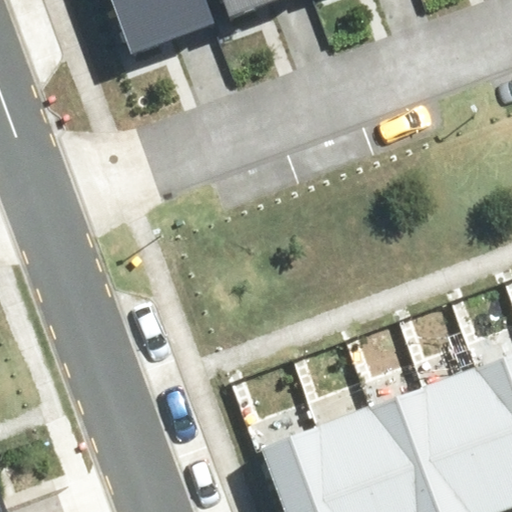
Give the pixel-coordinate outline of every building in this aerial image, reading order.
[(220,6),(217,0),(112,0),(126,39),(220,6)] [(511,452),(511,350),(479,363),(511,452)] [(472,511),(481,511),(511,500),(511,452),(479,363),(425,383),(472,511)] [(411,511),(472,511),(425,383),(371,402),(411,511)] [(349,511),(411,511),(371,402),(317,422),(349,511)] [(288,511),(349,511),(317,422),(263,442),(288,511)] [(0,511),(9,511),(0,486),(0,511)]
